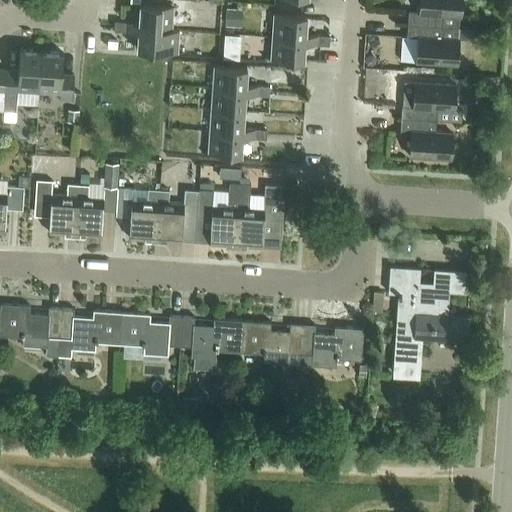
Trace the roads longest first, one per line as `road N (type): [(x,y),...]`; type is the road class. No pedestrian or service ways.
road 1 (unclassified): [(0,263),(328,286),(348,281),(359,200)]
road 2 (residential): [(359,200),(348,145),(356,0)]
road 3 (unclassified): [(511,211),(359,200)]
